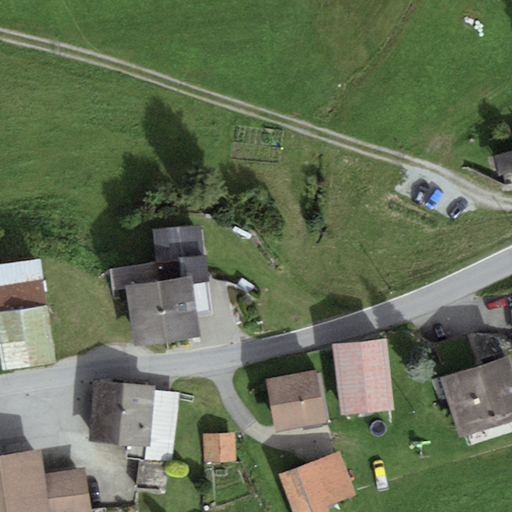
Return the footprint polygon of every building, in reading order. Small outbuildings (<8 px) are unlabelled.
[(511,156),(502,159),(510,192),(511,191),(511,156)] [(46,261),(0,267),(0,303),(9,372),(60,365),(46,261)] [(196,279),(133,287),(141,348),(205,339),(196,279)] [(392,344),(339,349),(345,418),(398,414),(392,344)] [(511,360),(445,379),(462,438),(511,424),(511,360)] [(324,374),(271,382),(278,431),(331,424),(324,374)] [(161,392),(98,386),(93,444),(156,450),(161,392)] [(235,438),(204,438),(205,467),(235,467),(235,438)] [(341,452),(279,475),(292,511),(326,511),(358,499),(341,452)] [(49,511),(42,454),(0,459),(0,511),(49,511)] [(93,511),(88,472),(50,477),(54,511),(93,511)]
